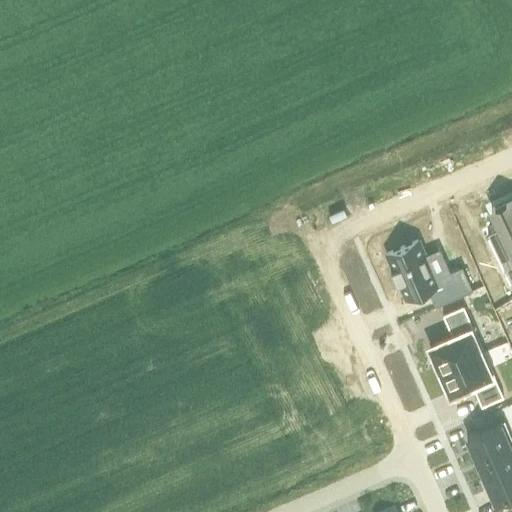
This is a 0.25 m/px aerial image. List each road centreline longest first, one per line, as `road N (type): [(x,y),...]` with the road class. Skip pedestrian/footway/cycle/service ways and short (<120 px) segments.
road 1 (residential): [(413,460),(323,243)]
road 2 (residential): [(511,160),(323,243)]
road 3 (residential): [(413,460),(291,511)]
